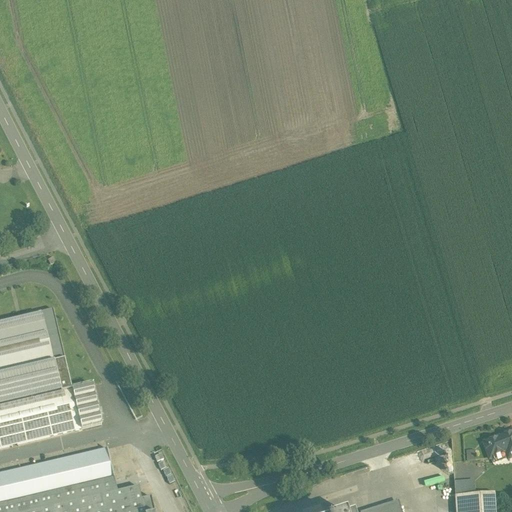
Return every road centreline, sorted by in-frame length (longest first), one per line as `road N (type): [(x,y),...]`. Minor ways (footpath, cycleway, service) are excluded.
road 1 (secondary): [(0,109),(209,506)]
road 2 (tertiary): [(209,506),(511,407)]
